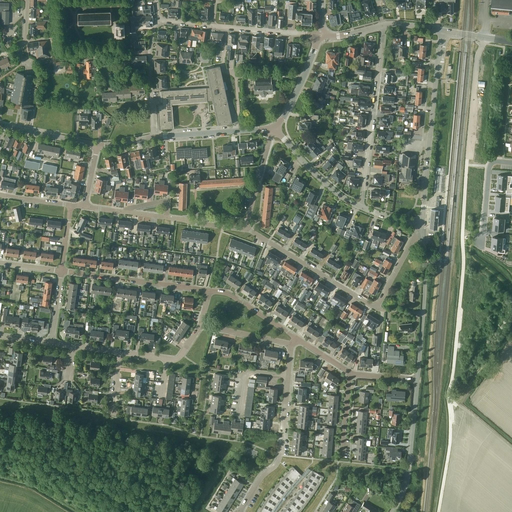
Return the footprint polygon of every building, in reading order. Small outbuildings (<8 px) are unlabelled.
[(315,0),(306,0),(306,10),(315,11),(315,0)] [(370,0),(366,0),(362,1),(365,11),(363,11),(365,17),(376,14),(374,8),(373,9),(370,0)] [(389,4),(388,0),(382,0),(383,5),(381,6),(383,12),(391,10),(390,4),(389,4)] [(415,0),(416,2),(415,2),(415,8),(423,8),(423,9),(426,9),(426,8),(427,8),(427,0),(415,0)] [(511,0),(491,0),(491,8),(492,8),(492,13),(511,14),(511,0)] [(452,1),(437,1),(437,12),(442,12),(447,12),(447,13),(452,14),(452,2),(452,1)] [(0,11),(2,12),(2,23),(8,24),(9,11),(8,11),(8,9),(9,3),(0,2),(0,11)] [(210,2),(203,2),(203,6),(204,6),(204,11),(199,11),(198,20),(209,21),(210,6),(209,6),(210,2)] [(347,10),(347,12),(349,12),(351,21),(362,18),(360,9),(354,11),(353,9),(352,10),(350,2),(347,2),(348,5),(346,5),(347,10)] [(287,18),(295,18),(296,12),(296,9),(296,6),(296,5),(288,4),(287,18)] [(154,14),(153,5),(142,6),(142,10),(138,10),(138,11),(134,11),(134,7),(130,8),(130,15),(135,15),(139,15),(143,15),(154,14)] [(39,8),(31,8),(31,17),(39,17),(39,8)] [(177,10),(168,9),(167,17),(177,18),(177,10)] [(256,10),(247,10),(247,19),(248,19),(248,25),(254,25),(254,16),(256,16),(256,10)] [(347,16),(347,12),(347,10),(335,11),(335,14),(329,15),(331,26),(337,25),(341,24),(340,19),(338,19),(338,15),(343,14),(343,17),(347,16)] [(111,23),(110,12),(78,13),(78,24),(111,23)] [(296,12),(295,18),(301,19),(300,23),(311,24),(311,13),(296,12)] [(229,14),(220,13),(219,21),(228,22),(229,14)] [(245,16),(237,15),(236,22),(244,23),(245,16)] [(152,16),(127,16),(127,32),(134,32),(134,26),(140,26),(140,24),(146,24),(146,26),(152,26),(152,16)] [(46,21),(36,21),(36,24),(30,24),(30,36),(37,36),(37,28),(46,28),(46,21)] [(179,37),(179,39),(183,40),(183,38),(185,38),(186,34),(188,34),(188,29),(180,28),(180,31),(180,33),(179,37)] [(207,31),(192,29),(191,35),(190,34),(190,38),(189,38),(188,46),(191,46),(192,39),(196,39),(196,38),(201,39),(201,40),(206,41),(207,31)] [(166,31),(158,30),(157,38),(166,39),(166,31)] [(234,46),(234,45),(235,35),(228,34),(226,51),(228,51),(227,60),(231,60),(232,51),(230,51),(231,47),(232,47),(232,46),(234,46)] [(238,41),(237,48),(243,48),(246,49),(247,49),(247,42),(248,42),(248,36),(240,35),(239,41),(238,41)] [(260,37),(252,36),(251,50),(262,51),(262,43),(259,43),(260,37)] [(272,38),(264,37),(263,46),(271,47),(272,38)] [(402,38),(401,37),(399,37),(398,38),(393,37),(393,41),(392,41),(392,50),(398,50),(398,56),(405,57),(405,46),(401,46),(402,38)] [(283,39),(275,39),(274,53),(277,54),(277,52),(282,52),(283,39)] [(50,57),(47,41),(39,42),(39,41),(27,43),(28,51),(35,50),(37,58),(50,57)] [(145,41),(134,41),(134,50),(145,49),(145,41)] [(363,53),(369,53),(368,56),(372,56),(372,54),(373,54),(374,44),(364,42),(364,47),(363,53)] [(293,44),(287,44),(286,57),(292,57),(292,56),(298,56),(299,44),(293,44)] [(358,47),(350,47),(349,55),(357,56),(358,47)] [(419,51),(419,50),(416,50),(416,52),(419,53),(418,57),(424,58),(425,51),(419,51)] [(337,53),(326,52),(326,62),(328,62),(328,67),(334,68),(335,62),(337,62),(337,53)] [(116,57),(115,54),(100,56),(102,66),(113,64),(112,57),(116,57)] [(135,63),(139,63),(138,56),(128,57),(129,66),(136,66),(135,63)] [(366,57),(361,56),(360,64),(365,65),(372,66),(373,58),(366,57)] [(95,77),(94,61),(86,61),(86,69),(83,69),(83,74),(87,74),(87,78),(92,78),(92,77),(95,77)] [(232,124),(219,66),(205,69),(209,87),(160,91),(160,102),(162,102),(162,104),(157,104),(159,129),(173,128),(172,106),(171,106),(171,104),(207,102),(210,101),(210,105),(213,104),(217,125),(232,124)] [(364,68),(355,67),(354,73),(363,74),(362,75),(359,75),(359,79),(370,80),(371,72),(364,71),(364,68)] [(11,90),(9,101),(18,102),(24,74),(16,72),(13,90),(11,90)] [(390,73),(385,73),(384,82),(388,83),(389,81),(394,82),(395,76),(389,75),(390,73)] [(26,106),(27,104),(30,104),(32,94),(30,93),(34,76),(26,74),(21,103),(22,103),(22,105),(26,106)] [(317,78),(315,82),(322,85),(324,82),(328,84),(329,80),(334,82),(336,78),(332,76),(327,74),(326,79),(321,77),(320,79),(317,78)] [(271,84),(271,76),(254,77),(254,85),(254,93),(260,93),(262,95),(264,95),(266,93),(272,93),(271,84)] [(322,85),(315,82),(312,89),(316,91),(316,90),(320,91),(320,90),(325,92),(326,87),(322,85)] [(319,101),(309,97),(306,105),(316,108),(316,107),(321,109),(323,105),(322,105),(323,102),(324,102),(325,100),(320,98),(319,101)] [(358,98),(352,97),(351,101),(357,102),(357,107),(366,108),(367,101),(358,100),(358,98)] [(415,97),(411,97),(411,99),(415,99),(414,104),(420,105),(421,98),(415,97)] [(26,106),(22,105),(20,113),(21,113),(21,112),(22,112),(21,118),(31,120),(33,105),(30,105),(30,104),(27,104),(26,106)] [(90,109),(84,109),(83,113),(79,113),(79,115),(76,115),(76,121),(79,121),(79,125),(88,125),(89,113),(90,113),(90,109)] [(98,110),(98,113),(96,113),(96,117),(92,116),(91,129),(97,129),(97,120),(100,120),(101,110),(98,110)] [(358,119),(365,120),(366,115),(357,114),(358,112),(354,112),(353,115),(357,115),(357,117),(358,117),(358,119)] [(318,115),(309,114),(309,118),(301,117),(300,122),(301,122),(301,124),(299,123),(299,128),(309,129),(309,124),(313,124),(313,119),(317,119),(318,115)] [(392,116),(389,115),(389,118),(386,117),(386,118),(380,118),(379,125),(387,126),(387,122),(392,122),(392,116)] [(365,120),(358,119),(353,118),(353,119),(350,119),(350,123),(353,123),(353,121),(355,122),(355,125),(365,126),(365,120)] [(413,121),(413,120),(410,120),(410,122),(412,122),(412,127),(418,128),(419,121),(413,121)] [(392,132),(386,131),(386,132),(378,131),(377,137),(385,138),(385,139),(390,140),(390,136),(392,136),(392,132)] [(15,138),(6,135),(4,139),(5,140),(3,145),(10,148),(15,138)] [(315,146),(317,144),(319,142),(316,139),(314,140),(315,142),(314,143),(311,140),(307,143),(306,142),(303,144),(309,151),(314,146),(315,146)] [(22,143),(16,140),(13,146),(17,148),(16,150),(15,149),(13,155),(16,156),(22,143)] [(352,142),(348,141),(347,148),(351,149),(351,150),(362,151),(363,145),(352,144),(352,142)] [(31,145),(26,143),(22,151),(28,153),(31,145)] [(232,148),(231,143),(227,143),(227,145),(222,145),(223,151),(222,151),(222,158),(227,158),(227,153),(231,153),(231,156),(235,155),(235,148),(232,148)] [(44,154),(45,145),(38,144),(37,152),(44,154)] [(314,146),(309,151),(313,156),(318,152),(319,153),(325,148),(322,146),(320,147),(319,147),(317,144),(315,146),(314,146)] [(51,155),(53,147),(45,145),(44,154),(51,155)] [(53,147),(51,155),(58,157),(60,148),(53,147)] [(191,147),(183,148),(184,158),(191,157),(192,159),(191,147)] [(191,147),(192,159),(199,158),(199,148),(191,149),(191,147)] [(65,156),(72,158),(73,149),(66,148),(65,156)] [(144,159),(146,167),(147,168),(152,167),(151,161),(159,159),(158,155),(156,156),(154,148),(148,149),(150,159),(146,159),(147,165),(146,166),(144,159)] [(183,148),(176,148),(176,158),(184,158),(183,148)] [(206,148),(199,148),(199,158),(207,158),(206,148)] [(73,149),(72,158),(78,159),(80,151),(73,149)] [(140,158),(139,151),(130,153),(131,160),(140,158)] [(415,155),(402,153),(400,163),(398,163),(398,169),(401,170),(401,173),(399,173),(398,180),(401,181),(401,182),(408,183),(408,182),(411,182),(412,169),(413,169),(415,155)] [(126,166),(124,154),(117,155),(119,163),(117,163),(117,168),(126,166)] [(112,160),(111,158),(105,159),(106,167),(107,167),(110,166),(111,174),(112,174),(113,174),(114,176),(117,176),(118,177),(117,169),(115,169),(114,170),(112,160)] [(336,160),(334,158),(330,162),(327,160),(322,166),(327,170),(336,160)] [(40,162),(26,159),(25,166),(38,169),(40,162)] [(360,160),(352,159),(352,160),(348,160),(348,166),(360,167),(360,160)] [(285,162),(281,160),(275,171),(276,171),(272,179),(278,182),(288,166),(284,164),(285,162)] [(391,161),(383,160),(382,161),(374,160),(373,167),(382,168),(382,164),(391,165),(391,161)] [(343,163),(340,161),(339,163),(338,163),(336,166),(337,168),(336,170),(335,170),(331,175),(338,181),(342,175),(343,176),(345,174),(340,170),(343,166),(341,165),(343,163)] [(57,165),(43,163),(42,169),(55,172),(57,165)] [(75,171),(83,173),(84,166),(76,165),(75,171)] [(21,168),(12,166),(11,170),(17,171),(16,175),(19,176),(21,168)] [(83,173),(75,171),(73,178),(81,180),(83,173)] [(198,182),(199,184),(200,184),(200,180),(199,171),(196,171),(196,174),(189,175),(189,183),(198,182)] [(389,174),(381,173),(381,176),(373,175),(372,184),(377,184),(377,185),(379,185),(380,185),(381,185),(381,181),(388,182),(389,174)] [(300,178),(295,175),(289,187),(300,192),(305,182),(299,179),(300,178)] [(498,175),(497,182),(511,183),(511,176),(498,175)] [(32,192),(33,178),(32,178),(31,184),(26,184),(25,191),(32,192)] [(97,178),(96,185),(110,188),(111,185),(106,184),(107,181),(107,180),(97,178)] [(358,179),(349,178),(348,187),(357,188),(358,179)] [(72,186),(71,189),(79,191),(80,185),(70,183),(71,180),(65,179),(65,182),(69,183),(68,186),(72,186)] [(160,195),(162,180),(159,179),(159,184),(155,184),(155,183),(153,194),(154,194),(160,195)] [(497,182),(497,189),(506,190),(506,193),(511,193),(511,187),(510,187),(510,183),(511,183),(497,182)] [(135,187),(134,198),(140,199),(142,184),(139,183),(139,188),(135,188),(135,187)] [(110,188),(96,185),(94,191),(105,193),(104,193),(105,189),(110,190),(110,188)] [(115,190),(114,201),(115,201),(118,201),(120,201),(122,187),(120,186),(119,191),(115,190)] [(264,195),(272,195),(272,188),(265,187),(264,195)] [(78,197),(79,191),(71,189),(67,189),(67,192),(66,194),(78,197)] [(389,190),(380,189),(380,191),(371,190),(370,197),(379,198),(379,196),(389,197),(389,190)] [(317,195),(310,191),(305,201),(307,201),(308,202),(306,205),(309,206),(313,208),(315,204),(313,204),(317,195)] [(496,196),(495,203),(509,205),(510,198),(511,198),(511,195),(511,194),(506,194),(506,197),(496,196)] [(264,195),(263,203),(271,203),(272,195),(264,195)] [(263,211),(270,211),(271,203),(263,203),(263,211)] [(495,203),(495,210),(509,212),(509,205),(495,203)] [(332,208),(323,204),(322,206),(320,209),(319,208),(316,215),(315,214),(313,219),(316,220),(318,216),(323,218),(323,219),(327,220),(327,222),(330,223),(332,217),(329,216),(332,208)] [(15,214),(20,213),(19,207),(13,208),(14,213),(11,213),(11,216),(15,215),(15,214)] [(438,210),(431,209),(430,227),(436,228),(438,210)] [(263,211),(262,219),(269,219),(270,211),(263,211)] [(15,214),(15,215),(15,218),(10,220),(11,222),(22,220),(20,213),(15,214)] [(346,216),(339,213),(335,224),(342,227),(346,216)] [(84,226),(84,225),(85,222),(88,223),(90,221),(81,217),(78,223),(84,226)] [(268,227),(269,219),(262,219),(261,227),(268,227)] [(84,226),(78,223),(75,229),(81,231),(83,227),(86,229),(87,226),(84,225),(84,226)] [(299,225),(294,223),(290,229),(295,232),(299,225)] [(275,232),(281,236),(284,231),(283,230),(281,229),(282,226),(280,225),(275,232)] [(349,230),(346,229),(344,236),(348,237),(350,234),(359,238),(363,228),(358,226),(353,225),(352,228),(350,227),(349,230)] [(284,231),(281,236),(287,239),(290,234),(286,232),(287,229),(285,228),(283,230),(284,231)] [(378,234),(379,232),(373,230),(370,237),(375,239),(375,240),(374,240),(373,243),(375,243),(378,234)] [(386,234),(379,232),(378,234),(375,243),(373,248),(376,249),(378,241),(378,240),(383,242),(386,234)] [(301,241),(300,241),(297,239),(299,236),(297,235),(292,242),(298,246),(301,241)] [(301,241),(298,246),(303,249),(306,244),(302,242),(304,239),(304,240),(306,238),(303,236),(302,238),(300,241),(301,241)] [(402,241),(393,237),(391,241),(391,240),(392,239),(391,239),(389,237),(387,241),(390,242),(391,243),(393,244),(399,247),(402,241)] [(231,238),(228,248),(234,250),(237,240),(231,238)] [(237,240),(234,250),(240,252),(244,243),(237,240)] [(244,243),(240,252),(247,254),(250,245),(244,243)] [(492,243),(492,249),(499,249),(499,250),(499,252),(505,253),(505,249),(503,249),(504,244),(505,244),(492,243)] [(337,246),(334,244),(329,251),(333,253),(337,246)] [(393,244),(390,249),(396,253),(399,247),(393,244)] [(250,245),(247,254),(253,256),(256,247),(250,245)] [(308,253),(314,256),(317,251),(314,249),(315,246),(313,245),(308,253)] [(320,246),(317,251),(314,256),(320,260),(323,255),(319,252),(320,250),(321,250),(322,248),(320,246)] [(269,263),(270,262),(271,259),(274,254),(268,251),(265,255),(268,257),(265,263),(267,264),(268,263),(269,263)] [(334,261),(333,261),(330,259),(332,257),(334,255),(331,253),(328,258),(325,263),(331,266),(334,261)] [(271,259),(270,262),(273,263),(271,266),(274,268),(278,263),(277,262),(280,258),(274,254),(271,259)] [(125,260),(126,260),(127,255),(125,255),(124,260),(119,259),(118,266),(124,267),(125,260)] [(124,267),(130,268),(131,261),(132,261),(133,256),(131,256),(130,260),(126,260),(125,260),(124,267)] [(131,261),(130,268),(137,269),(138,262),(139,262),(139,257),(137,257),(136,261),(132,261),(131,261)] [(151,263),(152,259),(150,258),(149,263),(144,262),(143,270),(149,271),(151,263)] [(334,261),(331,266),(336,270),(339,265),(335,262),(337,260),(335,258),(333,261),(334,261)] [(155,264),(151,263),(149,271),(156,272),(157,264),(158,264),(158,259),(156,259),(155,264)] [(359,261),(355,259),(351,266),(355,268),(359,261)] [(385,259),(382,265),(388,268),(391,262),(385,259)] [(157,264),(156,272),(162,272),(163,265),(164,265),(164,260),(162,260),(162,265),(158,264),(157,264)] [(286,272),(288,270),(288,269),(290,265),(285,261),(282,266),(285,268),(282,272),(285,274),(286,272)] [(196,264),(195,272),(198,272),(198,275),(206,276),(207,266),(196,264)] [(349,266),(346,264),(343,270),(344,270),(340,277),(345,280),(349,273),(346,271),(349,266)] [(296,268),(290,265),(288,269),(288,270),(286,272),(290,274),(289,276),(291,277),(294,273),(296,268)] [(385,274),(388,268),(382,265),(379,270),(385,274)] [(369,269),(366,276),(368,273),(369,273),(368,274),(375,278),(377,273),(375,272),(369,269)] [(235,278),(234,277),(231,275),(233,271),(231,270),(229,274),(229,275),(225,281),(231,284),(235,278)] [(302,284),(303,283),(305,280),(304,280),(307,275),(301,271),(298,276),(303,279),(300,283),(302,284)] [(362,277),(355,272),(351,278),(354,279),(351,283),(356,287),(361,280),(360,279),(362,277)] [(235,278),(231,284),(236,288),(241,281),(236,278),(238,275),(236,273),(234,277),(235,278)] [(313,278),(307,275),(304,280),(305,280),(303,283),(307,285),(306,286),(308,287),(311,283),(310,283),(313,278)] [(45,282),(44,287),(51,288),(52,282),(49,282),(49,279),(43,278),(42,281),(45,282)] [(364,281),(377,288),(380,282),(374,279),(373,282),(365,278),(364,281)] [(273,285),(267,281),(264,286),(270,290),(273,285)] [(292,281),(286,291),(289,293),(295,282),(292,281)] [(374,294),(377,288),(364,281),(360,287),(364,289),(368,291),(374,294)] [(321,290),(324,285),(318,282),(315,286),(314,289),(316,291),(315,294),(318,296),(321,290)] [(241,291),(246,294),(250,288),(251,288),(253,285),(251,283),(249,287),(245,284),(241,291)] [(90,296),(96,297),(98,297),(99,293),(98,293),(99,285),(92,284),(90,296)] [(321,290),(325,292),(323,296),(325,297),(327,294),(327,293),(330,289),(324,285),(321,290)] [(250,288),(246,294),(251,298),(255,292),(256,292),(259,288),(257,287),(254,290),(251,288),(250,288)] [(302,302),(305,297),(309,291),(305,289),(301,295),(302,296),(299,300),(302,302)] [(309,291),(305,297),(309,300),(313,293),(309,290),(309,291)] [(336,303),(341,296),(335,292),(332,297),(331,296),(329,300),(331,301),(332,300),(336,302),(336,303)] [(173,295),(167,294),(166,302),(167,302),(170,303),(170,308),(175,308),(176,299),(173,299),(173,295)] [(266,298),(267,298),(269,295),(267,294),(265,297),(260,294),(256,301),(262,304),(266,298)] [(43,298),(39,298),(35,297),(28,296),(28,301),(37,302),(38,301),(42,302),(42,304),(48,305),(49,300),(43,299),(43,298)] [(346,299),(341,296),(336,303),(336,302),(335,303),(340,306),(339,308),(342,310),(345,305),(343,304),(346,299)] [(266,298),(262,304),(267,308),(271,302),(272,302),(274,298),(272,297),(270,301),(267,298),(266,298)] [(317,304),(322,307),(326,301),(321,298),(317,304)] [(75,302),(67,301),(66,308),(73,309),(74,303),(79,304),(79,302),(75,301),(75,302)] [(282,308),(281,308),(278,306),(280,302),(278,301),(276,305),(277,305),(273,312),(278,315),(282,308)] [(304,305),(298,301),(295,306),(301,310),(304,305)] [(326,301),(322,307),(320,310),(325,313),(329,306),(325,303),(326,301)] [(352,315),(357,307),(351,303),(348,308),(352,311),(350,314),(351,315),(352,315)] [(282,308),(278,315),(283,318),(287,312),(283,309),(286,306),(284,304),(281,308),(282,308)] [(357,307),(352,315),(356,317),(357,318),(359,315),(362,310),(357,307)] [(4,326),(11,327),(13,316),(6,315),(7,309),(4,308),(2,321),(5,322),(4,326)] [(298,319),(297,318),(294,316),(296,312),(294,311),(291,315),(292,315),(288,322),(293,325),(298,319)] [(348,313),(343,311),(339,316),(344,319),(348,313)] [(27,330),(30,331),(32,320),(28,320),(28,317),(25,317),(26,313),(23,313),(23,315),(22,317),(21,324),(24,325),(23,330),(25,332),(27,330)] [(366,316),(363,322),(366,323),(367,324),(369,325),(371,322),(370,322),(373,317),(367,313),(366,316)] [(19,317),(13,316),(11,327),(18,328),(19,324),(21,324),(22,317),(23,315),(20,314),(19,317)] [(298,319),(293,325),(299,329),(303,322),(299,319),(301,316),(299,314),(297,318),(298,319)] [(369,325),(371,327),(371,328),(373,330),(379,320),(373,317),(370,322),(371,322),(369,325)] [(38,321),(32,320),(30,331),(37,332),(38,327),(43,328),(45,320),(39,319),(38,321)] [(72,336),(73,324),(69,324),(70,320),(65,320),(63,328),(66,328),(66,335),(72,336)] [(179,326),(185,330),(189,325),(183,320),(180,324),(176,322),(175,324),(179,326)] [(348,330),(352,332),(358,323),(354,320),(348,330)] [(357,331),(363,322),(360,320),(358,323),(355,329),(357,331)] [(304,332),(309,335),(313,329),(312,328),(309,326),(311,322),(309,321),(307,325),(308,325),(304,332)] [(411,332),(410,323),(399,324),(400,331),(407,330),(407,332),(411,332)] [(73,324),(72,336),(78,337),(79,330),(82,330),(83,324),(78,324),(74,324),(73,324)] [(121,338),(122,330),(118,329),(118,325),(113,324),(112,330),(115,331),(115,338),(121,338)] [(89,338),(96,339),(97,331),(97,327),(93,327),(93,326),(88,325),(87,331),(90,331),(89,338)] [(313,329),(309,335),(314,339),(318,332),(314,329),(317,326),(315,325),(312,328),(313,329)] [(128,336),(128,335),(131,335),(131,333),(133,333),(134,327),(127,326),(126,330),(125,330),(122,330),(121,338),(127,339),(128,336)] [(172,329),(175,331),(176,331),(182,335),(185,330),(179,326),(177,329),(173,327),(172,329)] [(97,331),(96,339),(102,340),(103,333),(106,334),(109,334),(110,328),(102,327),(102,328),(97,327),(97,331)] [(146,342),(147,333),(143,333),(144,329),(138,328),(138,334),(141,334),(140,341),(146,342)] [(347,332),(341,328),(337,333),(344,337),(347,332)] [(147,333),(146,342),(153,343),(154,336),(157,336),(157,330),(152,330),(152,334),(147,333)] [(178,341),(182,335),(176,331),(175,331),(173,335),(169,332),(167,336),(173,340),(175,338),(178,341)] [(330,340),(329,339),(326,337),(328,334),(326,332),(324,336),(325,336),(321,343),(326,346),(330,340)] [(354,337),(348,333),(345,337),(351,341),(354,337)] [(330,340),(326,346),(331,350),(336,343),(331,341),(334,337),(332,336),(329,339),(330,340)] [(220,348),(221,340),(215,339),(214,345),(210,344),(209,350),(215,351),(216,347),(220,348)] [(221,340),(220,348),(223,348),(222,353),(228,354),(229,348),(226,347),(228,341),(221,340)] [(359,365),(365,366),(366,358),(367,358),(368,344),(362,341),(359,349),(364,351),(363,354),(365,354),(364,358),(360,358),(359,365)] [(251,346),(239,344),(238,351),(250,353),(251,346)] [(348,351),(347,351),(344,348),(346,345),(344,344),(341,347),(342,348),(338,354),(343,358),(348,351)] [(387,348),(387,351),(386,358),(386,363),(394,363),(394,362),(397,362),(397,365),(403,365),(403,359),(402,359),(403,355),(398,355),(398,351),(394,350),(394,351),(393,351),(393,347),(387,346),(387,348)] [(14,358),(21,359),(22,352),(14,351),(14,348),(10,347),(9,353),(14,354),(14,357),(14,358)] [(349,347),(347,351),(348,351),(343,358),(349,361),(349,360),(353,363),(357,352),(349,347)] [(269,359),(271,351),(265,349),(264,353),(261,352),(260,352),(257,352),(255,361),(258,361),(259,360),(269,362),(270,359),(269,359)] [(269,359),(270,359),(276,360),(275,363),(279,364),(280,356),(277,355),(278,352),(271,351),(269,359)] [(55,354),(49,353),(49,356),(43,355),(42,362),(51,364),(52,359),(55,359),(55,354)] [(371,359),(367,358),(366,358),(365,366),(371,366),(372,364),(378,364),(379,356),(377,355),(371,354),(371,359)] [(13,359),(13,364),(17,364),(21,365),(21,359),(14,358),(14,357),(9,357),(9,360),(12,360),(12,359),(13,359)] [(94,359),(88,358),(87,364),(90,364),(90,369),(99,370),(100,363),(94,362),(94,359)] [(305,370),(306,361),(300,361),(299,369),(298,369),(298,374),(300,374),(301,369),(304,370),(305,370)] [(312,362),(306,361),(305,370),(304,370),(304,374),(306,375),(307,370),(311,371),(312,362)] [(52,369),(46,368),(46,371),(40,370),(39,377),(48,379),(49,374),(52,374),(52,369)] [(325,370),(321,368),(317,374),(320,377),(325,370)] [(134,378),(142,379),(143,377),(146,377),(146,375),(145,375),(146,371),(141,370),(140,374),(135,373),(134,378)] [(325,380),(328,382),(329,383),(333,376),(328,372),(324,379),(323,379),(321,383),(322,384),(325,380)] [(94,375),(88,374),(87,380),(90,380),(89,385),(99,386),(100,379),(94,378),(94,375)] [(339,379),(333,376),(329,383),(328,382),(326,386),(328,387),(330,384),(331,384),(334,386),(339,379)] [(7,382),(5,391),(10,392),(10,389),(14,390),(15,383),(7,382)] [(50,384),(44,384),(44,387),(38,386),(37,393),(46,395),(47,390),(49,390),(50,384)] [(269,394),(276,395),(277,389),(269,388),(270,387),(265,386),(265,389),(269,389),(269,393),(269,394)] [(373,388),(366,387),(365,392),(360,391),(359,401),(368,402),(369,392),(373,392),(373,388)] [(66,395),(67,389),(61,388),(61,391),(56,390),(55,400),(62,401),(63,395),(66,395)] [(67,389),(66,395),(69,396),(68,401),(75,402),(77,393),(72,392),(72,390),(67,389)] [(395,390),(391,389),(391,393),(386,393),(385,400),(390,401),(390,400),(398,401),(398,400),(404,400),(404,392),(395,391),(395,390)] [(92,391),(86,390),(86,393),(84,393),(84,396),(88,396),(87,401),(97,402),(98,395),(92,394),(92,391)] [(269,394),(269,393),(265,393),(264,395),(268,396),(268,400),(276,401),(276,395),(269,394)] [(136,415),(137,403),(138,400),(135,399),(134,406),(131,406),(127,405),(126,413),(136,415)] [(395,410),(389,410),(388,415),(392,415),(391,423),(398,424),(400,414),(395,413),(395,410)] [(357,418),(366,419),(367,412),(358,411),(357,418)] [(357,418),(356,425),(365,426),(366,419),(357,418)] [(365,426),(356,425),(356,432),(364,433),(365,426)] [(323,434),(332,435),(333,428),(324,427),(323,434)] [(394,429),(389,428),(388,434),(392,434),(391,442),(398,443),(400,432),(394,432),(394,429)] [(323,434),(323,441),(332,442),(332,435),(323,434)] [(356,445),(365,446),(366,438),(357,437),(356,445)] [(323,441),(322,449),(331,449),(332,442),(323,441)] [(365,446),(356,445),(356,452),(364,453),(365,446)] [(397,448),(385,447),(385,452),(389,452),(389,454),(387,454),(387,458),(389,458),(389,459),(400,460),(401,451),(397,451),(397,448)] [(331,449),(322,449),(321,456),(330,457),(331,449)] [(364,453),(356,452),(355,459),(364,460),(364,453)] [(301,475),(293,467),(288,473),(296,480),(301,475)] [(312,470),(309,476),(318,482),(322,476),(312,470)] [(288,473),(283,478),(292,486),(296,480),(288,473)] [(315,488),(318,482),(309,476),(305,482),(315,488)] [(235,478),(232,483),(240,489),(243,484),(235,478)] [(283,478),(278,484),(287,491),(292,486),(283,478)] [(303,486),(301,488),(311,494),(315,488),(305,482),(303,486)] [(232,483),(228,489),(237,494),(240,489),(232,483)] [(278,484),(274,490),(283,496),(287,491),(278,484)] [(311,494),(301,488),(297,494),(306,501),(310,495),(311,494)] [(225,494),(234,499),(237,494),(228,489),(225,494)] [(274,490),(270,496),(279,502),(283,496),(274,490)] [(225,494),(222,499),(231,504),(234,499),(225,494)] [(293,500),(302,506),(306,501),(297,494),(293,500)] [(270,496),(266,502),(275,508),(279,502),(270,496)] [(222,499),(219,504),(227,509),(231,504),(222,499)] [(289,505),(296,511),(297,511),(299,510),(302,506),(293,500),(289,505)] [(360,505),(353,500),(350,505),(347,503),(342,511),(350,511),(352,509),(356,511),(360,505)] [(335,506),(328,501),(322,511),(324,511),(330,511),(331,511),(332,511),(335,506)] [(266,502),(262,508),(268,511),(272,511),(275,508),(266,502)] [(367,503),(364,502),(361,507),(368,511),(367,511),(376,511),(378,511),(366,503),(367,503)]
